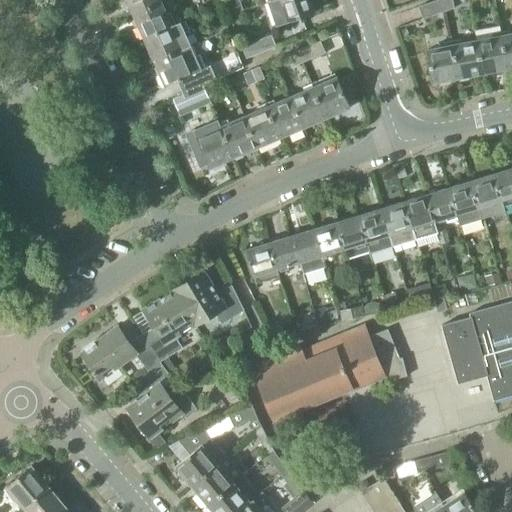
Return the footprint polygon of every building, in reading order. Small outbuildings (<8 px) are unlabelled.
[(126,0),(133,17),(161,4),(159,0),(126,0)] [(236,0),(225,4),(230,15),(244,11),(240,0),(236,0)] [(277,25),(287,22),(314,13),(309,0),(274,0),(269,2),(277,25)] [(446,11),(446,10),(444,0),(439,0),(419,7),(423,19),(446,11)] [(444,0),(446,10),(446,11),(455,9),(452,0),(444,0)] [(181,22),(171,27),(161,4),(133,17),(144,40),(181,23),(181,22)] [(215,36),(229,30),(225,21),(211,27),(215,36)] [(154,63),(192,47),(181,23),(144,40),(154,63)] [(508,68),(502,36),(500,26),(475,31),(477,41),(478,41),(484,73),(508,68)] [(508,68),(511,67),(511,34),(502,36),(508,68)] [(247,59),(277,47),(272,35),(242,48),(247,59)] [(298,51),(303,63),(326,53),(321,41),(298,51)] [(459,78),(484,73),(478,41),(477,41),(453,46),(459,78)] [(434,83),(459,78),(453,46),(428,50),(434,83)] [(165,87),(203,70),(192,47),(154,63),(165,87)] [(295,66),(303,63),(298,51),(290,54),(295,66)] [(244,68),(241,62),(239,57),(210,69),(215,80),(244,68)] [(252,71),(257,82),(265,79),(260,67),(252,71)] [(249,86),(257,82),(252,71),(244,74),(249,86)] [(326,118),(350,108),(336,76),(321,83),(320,79),(312,83),(326,118)] [(204,86),(209,98),(217,95),(212,83),(204,86)] [(303,128),(326,118),(312,83),(303,87),(305,90),(290,97),(303,128)] [(178,111),(209,98),(204,86),(173,100),(178,111)] [(280,138),(303,128),(290,97),(275,103),(274,100),(265,103),(280,138)] [(257,148),(280,138),(265,103),(257,107),(258,110),(244,117),(257,148)] [(234,157),(257,148),(244,117),(229,123),(228,119),(219,123),(234,157)] [(209,164),(211,168),(234,157),(219,123),(188,137),(201,167),(209,164)] [(511,204),(511,167),(492,174),(500,200),(502,200),(504,206),(511,204)] [(478,207),(500,200),(492,174),(469,181),(478,207)] [(456,214),(478,207),(469,181),(447,187),(456,214)] [(433,221),(456,214),(447,187),(424,194),(431,217),(433,221)] [(433,221),(431,217),(424,194),(402,201),(407,217),(414,240),(415,240),(412,228),(433,221)] [(414,240),(407,217),(402,201),(380,208),(382,217),(392,247),(414,240)] [(392,247),(382,217),(380,208),(357,215),(357,217),(365,242),(367,242),(371,253),(392,247)] [(365,242),(357,217),(357,215),(335,222),(343,249),(365,242)] [(321,256),(343,249),(335,222),(312,229),(321,256)] [(321,256),(312,229),(290,236),(298,263),(302,275),(310,272),(324,267),(321,256)] [(437,233),(439,241),(440,241),(442,245),(450,242),(447,231),(437,233)] [(277,270),(298,263),(290,236),(268,243),(278,277),(279,277),(277,270)] [(257,283),(278,277),(268,243),(246,250),(254,277),(255,277),(257,283)] [(174,291),(195,325),(215,312),(222,322),(242,310),(229,282),(216,291),(204,272),(174,291)] [(304,282),(302,275),(294,277),(296,285),(304,282)] [(477,288),(473,275),(457,279),(460,291),(477,288)] [(175,337),(195,325),(174,291),(144,309),(145,311),(132,318),(143,336),(140,338),(158,362),(181,347),(175,337)] [(471,317),(460,320),(442,325),(458,384),(487,376),(494,400),(511,395),(511,301),(470,314),(471,317)] [(342,321),(364,316),(363,307),(340,311),(342,321)] [(273,337),(283,334),(279,322),(268,325),(273,337)] [(388,329),(368,337),(364,326),(286,358),(284,354),(259,364),(263,377),(258,380),(275,420),(350,389),(350,390),(384,376),(394,374),(396,379),(407,376),(402,358),(400,359),(388,329)] [(158,362),(140,338),(127,347),(114,330),(82,353),(101,379),(136,353),(150,372),(151,373),(160,366),(158,362)] [(178,385),(177,386),(160,366),(151,373),(150,372),(137,383),(145,394),(127,407),(150,437),(181,413),(186,419),(198,410),(178,385)] [(255,432),(262,428),(252,405),(228,417),(234,428),(250,420),(255,432)] [(267,454),(274,450),(263,430),(262,428),(255,432),(264,448),(267,454)] [(192,485),(219,462),(214,455),(211,457),(201,444),(176,465),(177,467),(174,470),(183,481),(186,478),(192,485)] [(282,475),(287,470),(276,455),(274,450),(267,454),(274,466),(282,475)] [(418,460),(420,468),(423,467),(425,472),(452,465),(449,452),(418,460)] [(420,468),(418,460),(396,466),(397,473),(420,468)] [(205,507),(233,483),(224,472),(226,470),(219,462),(192,485),(198,492),(195,495),(205,507)] [(25,508),(49,488),(31,467),(7,487),(25,508)] [(281,509),(283,511),(301,511),(313,503),(287,470),(282,475),(298,496),(281,509)] [(234,483),(233,483),(205,507),(209,511),(237,511),(257,496),(259,494),(243,475),(234,483)] [(368,503),(390,489),(384,479),(368,489),(362,493),(368,503)] [(362,493),(368,489),(363,482),(357,486),(362,493)] [(61,511),(63,511),(62,510),(65,508),(49,488),(25,508),(27,511),(61,511)] [(374,511),(377,511),(397,499),(390,489),(368,503),(374,511)] [(447,511),(435,493),(413,507),(416,511),(447,511)] [(447,511),(477,511),(465,493),(444,506),(436,493),(435,493),(447,511)] [(270,511),(257,496),(237,511),(270,511)] [(399,511),(403,510),(397,499),(377,511),(399,511)]
